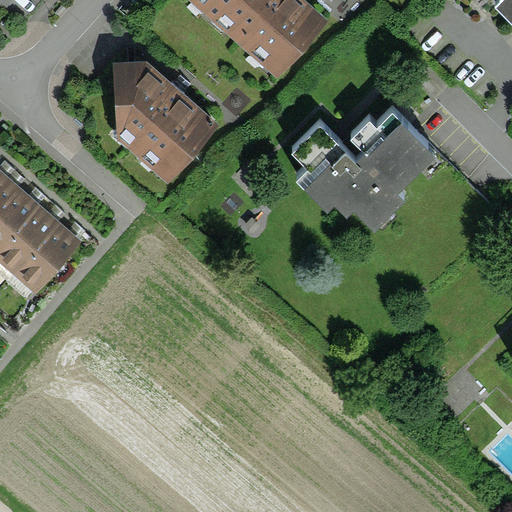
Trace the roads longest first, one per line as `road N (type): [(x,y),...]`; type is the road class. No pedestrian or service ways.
road 1 (residential): [(0,364),(140,206),(12,89)]
road 2 (residential): [(93,0),(12,89)]
